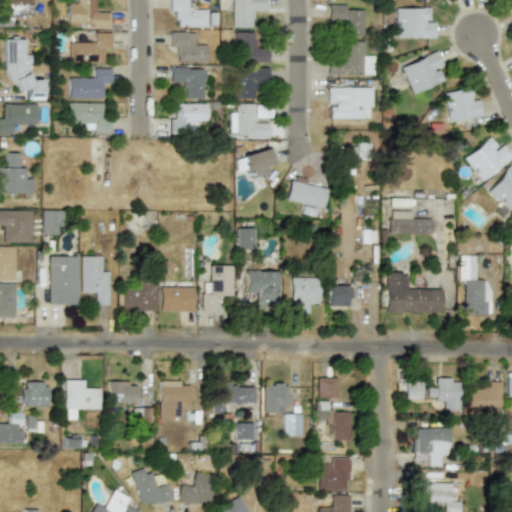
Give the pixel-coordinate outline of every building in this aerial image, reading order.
[(0,0),(0,26),(10,26),(10,14),(30,14),(30,0),(0,0)] [(65,26),(106,26),(106,12),(93,12),(93,0),(74,0),(74,3),(65,3),(65,26)] [(204,8),(185,9),(185,0),(167,0),(167,11),(174,11),(174,26),(204,26),(204,8)] [(250,27),(250,10),(266,10),(266,0),(230,0),(230,27),(250,27)] [(343,5),(326,4),(325,26),(340,27),(340,35),(360,36),(361,10),(343,9),(343,5)] [(432,38),(432,21),(426,21),(426,8),(393,8),(393,38),(432,38)] [(204,44),(192,44),(192,32),(167,31),(167,47),(175,47),(174,61),(204,62),(204,44)] [(235,62),(264,62),(265,32),(236,31),(235,62)] [(109,33),(91,32),(91,42),(65,42),(64,62),(100,62),(101,47),(108,47),(109,33)] [(22,39),(3,39),(3,82),(15,82),(15,90),(24,90),(24,99),(40,99),(40,78),(26,78),(26,54),(22,54),(22,39)] [(325,74),(370,75),(370,55),(360,55),(360,42),(338,42),(338,61),(325,61),(325,74)] [(399,65),(408,93),(440,82),(435,67),(440,65),(436,52),(399,65)] [(181,98),(200,98),(201,68),(168,67),(167,82),(182,82),(181,98)] [(266,68),(233,67),(232,98),(253,98),(253,83),(266,83),(266,68)] [(66,98),(100,98),(100,83),(109,83),(108,68),(90,68),(90,78),(65,78),(66,98)] [(370,88),(329,87),(328,118),(360,119),(361,106),(369,107),(370,88)] [(478,116),(476,99),(469,100),(467,88),(442,92),(447,121),(478,116)] [(90,133),(106,133),(106,120),(97,120),(97,103),(65,103),(65,123),(81,123),(81,127),(90,127),(90,133)] [(203,103),(172,103),(173,118),(167,118),(167,133),(193,133),(193,121),(204,121),(203,103)] [(34,104),(0,104),(0,135),(9,135),(9,124),(34,124),(34,104)] [(266,137),(266,122),(252,123),(252,117),(268,117),(268,104),(232,104),(233,112),(227,113),(227,127),(233,127),(233,138),(266,137)] [(461,157),(478,180),(510,158),(499,143),(495,147),(488,137),(461,157)] [(265,174),(263,166),(271,164),(267,148),(241,155),(246,179),(265,174)] [(17,152),(2,153),(2,168),(0,168),(0,193),(29,193),(29,179),(23,179),(23,167),(17,167),(17,152)] [(511,171),(507,166),(485,190),(506,210),(511,203),(511,171)] [(284,200),(301,204),(299,213),(311,216),(313,207),(320,208),(324,189),(304,184),(305,179),(289,175),(284,200)] [(28,211),(0,210),(0,225),(1,226),(0,242),(27,243),(28,211)] [(39,234),(59,234),(59,210),(40,210),(39,234)] [(409,211),(386,210),(386,233),(429,234),(429,218),(409,218),(409,211)] [(251,228),(234,228),(235,249),(252,249),(251,228)] [(0,279),(13,279),(12,246),(0,246),(0,279)] [(473,280),(472,255),(456,256),(456,280),(461,280),(461,315),(487,314),(486,279),(473,280)] [(75,256),(46,256),(47,304),(75,304),(75,256)] [(106,304),(106,271),(100,271),(99,256),(78,256),(78,293),(93,292),(93,304),(106,304)] [(198,311),(214,311),(214,297),(229,297),(230,266),(207,265),(207,293),(199,293),(198,311)] [(276,271),(243,271),(243,292),(254,292),(254,301),(276,301),(276,271)] [(384,312),(439,312),(439,288),(405,289),(404,272),(383,272),(384,312)] [(317,303),(316,277),(288,277),(288,314),(306,313),(306,303),(317,303)] [(132,289),(120,288),(119,309),(152,310),(153,279),(132,279),(132,289)] [(0,316),(12,316),(12,283),(0,283),(0,316)] [(346,285),(327,285),(326,306),(346,306),(346,285)] [(157,287),(157,311),(190,311),(191,287),(157,287)] [(511,373),(503,373),(504,396),(511,396),(511,373)] [(334,397),(334,378),(314,377),(314,397),(334,397)] [(97,388),(82,388),(82,380),(62,379),(61,409),(97,409),(97,388)] [(424,387),(424,397),(432,397),(432,401),(441,401),(441,410),(457,410),(457,379),(433,379),(433,388),(424,387)] [(187,410),(187,385),(178,385),(178,381),(157,380),(156,417),(180,418),(180,410),(187,410)] [(44,406),(44,382),(20,381),(19,406),(44,406)] [(126,381),(105,381),(105,403),(135,403),(134,385),(126,385),(126,381)] [(498,382),(483,381),(482,388),(465,388),(465,408),(486,409),(486,411),(498,411),(498,382)] [(419,399),(419,383),(403,383),(403,399),(419,399)] [(281,413),(281,406),(286,406),(286,384),(260,384),(260,412),(281,413)] [(348,439),(348,412),(316,411),(315,411),(315,419),(324,419),(323,438),(348,439)] [(20,413),(7,413),(7,424),(0,423),(0,442),(19,443),(19,427),(20,427),(20,413)] [(298,436),(298,414),(280,414),(280,436),(298,436)] [(250,423),(233,422),(233,439),(250,439),(250,423)] [(447,427),(414,428),(414,440),(410,440),(411,466),(437,465),(437,455),(447,455),(447,427)] [(345,490),(345,458),(328,457),(328,464),(316,463),(315,489),(345,490)] [(164,482),(151,487),(144,466),(127,471),(139,507),(168,497),(164,482)] [(206,505),(211,474),(191,471),(189,486),(177,484),(175,500),(206,505)] [(456,511),(457,501),(448,501),(449,483),(426,482),(426,493),(422,493),(422,501),(440,502),(440,511),(456,511)] [(126,496),(109,490),(103,507),(91,503),(87,511),(134,511),(135,510),(123,506),(126,496)] [(346,511),(346,495),(328,495),(328,507),(314,506),(314,511),(346,511)] [(208,511),(244,511),(237,497),(208,510),(208,511)]
